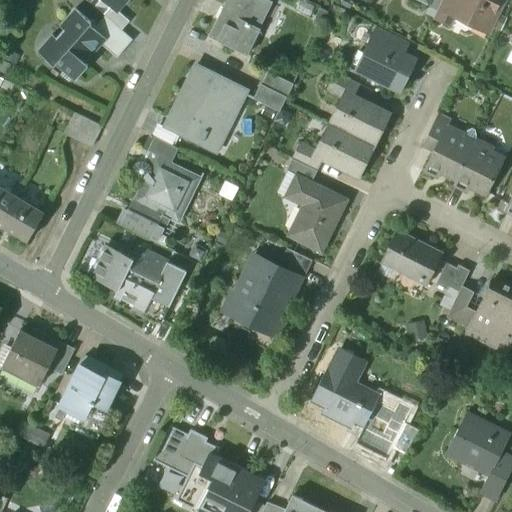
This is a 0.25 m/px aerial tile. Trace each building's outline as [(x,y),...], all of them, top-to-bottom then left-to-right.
[(129,21),(105,0),(100,0),(95,6),(121,29),(129,21)] [(105,0),(116,9),(124,0),(105,0)] [(267,0),(227,0),(209,36),(247,55),(261,28),(259,28),(272,2),(267,0)] [(441,0),(434,15),(451,23),(455,13),(462,0),(441,0)] [(462,0),(455,13),(474,23),(477,18),(490,25),(498,10),(494,8),(497,0),(462,0)] [(91,21),(74,7),(60,24),(64,28),(56,37),(52,33),(38,50),(54,64),(55,62),(75,79),(88,64),(85,61),(101,43),(106,38),(89,23),(91,21)] [(132,38),(105,15),(96,25),(91,21),(89,23),(106,38),(101,43),(116,56),(132,38)] [(408,41),(376,25),(370,39),(402,54),(408,41)] [(402,54),(370,39),(367,45),(371,47),(360,69),(379,78),(383,85),(388,82),(397,87),(404,73),(411,69),(409,64),(411,59),(402,54)] [(198,66),(195,67),(183,90),(184,93),(176,110),(182,113),(178,120),(179,123),(181,124),(183,125),(178,132),(215,150),(218,148),(245,95),(244,91),(231,84),(213,75),(212,73),(198,66)] [(293,83),(269,71),(262,84),(286,96),(293,83)] [(360,84),(334,72),(326,89),(342,98),(346,91),(354,95),(360,84)] [(286,96),(262,84),(256,97),(280,109),(286,96)] [(354,95),(346,91),(342,98),(337,108),(341,110),(334,125),(373,144),(388,114),(387,111),(354,95)] [(74,112),(64,132),(78,138),(88,119),(74,112)] [(450,120),(438,114),(421,146),(433,151),(446,125),(447,125),(450,120)] [(101,125),(88,119),(78,138),(92,145),(101,125)] [(373,144),(334,125),(326,141),(323,139),(317,150),(315,156),(322,159),(356,175),(359,175),(373,144)] [(447,125),(446,125),(433,151),(423,171),(436,178),(439,173),(455,181),(474,143),(461,137),(463,133),(447,125)] [(145,146),(153,151),(156,150),(170,157),(175,147),(151,135),(145,146)] [(492,147),(476,139),(474,143),(455,181),(453,186),(466,193),(469,188),(485,196),(504,158),(491,151),(492,147)] [(317,150),(300,141),(292,157),(317,170),(322,159),(315,156),(317,150)] [(156,150),(153,151),(147,164),(144,163),(141,163),(139,164),(137,166),(136,169),(136,173),(137,176),(145,180),(130,212),(124,209),(117,223),(148,238),(161,211),(178,219),(198,178),(167,163),(170,157),(156,150)] [(317,170),(292,157),(286,170),(296,175),(311,182),(317,170)] [(311,182),(296,175),(286,195),(305,204),(290,235),(320,250),(345,199),(311,182)] [(0,223),(16,196),(0,186),(0,223)] [(44,213),(16,196),(0,223),(0,224),(27,240),(44,213)] [(426,247),(411,239),(412,236),(411,235),(410,237),(399,232),(400,230),(399,229),(382,263),(425,285),(442,251),(441,250),(439,252),(428,246),(429,244),(428,244),(426,247)] [(140,247),(134,260),(107,246),(92,274),(119,288),(115,296),(142,310),(167,261),(140,247)] [(313,259),(288,248),(279,268),(296,277),(295,278),(302,281),(313,259)] [(202,264),(180,253),(166,280),(189,292),(202,264)] [(279,268),(257,258),(231,313),(276,335),(302,281),(295,278),(296,277),(279,268)] [(456,268),(446,263),(436,283),(447,289),(449,287),(459,291),(462,285),(469,270),(458,265),(456,268)] [(511,286),(494,277),(476,312),(469,327),(488,337),(491,330),(509,339),(511,333),(511,286)] [(459,291),(446,316),(469,327),(476,312),(465,306),(473,291),(462,285),(459,291)] [(23,329),(5,365),(43,384),(51,368),(63,344),(36,330),(34,335),(23,329)] [(75,350),(63,344),(51,368),(63,375),(75,350)] [(378,393),(353,380),(363,359),(340,347),(314,397),(328,404),(325,411),(351,424),(354,418),(363,422),(378,393)] [(111,368),(87,357),(63,406),(106,427),(115,410),(109,407),(95,400),(100,390),(111,368)] [(125,375),(111,368),(100,390),(114,397),(125,375)] [(114,397),(100,390),(95,400),(109,407),(114,397)] [(511,434),(466,412),(446,451),(489,473),(480,490),(497,499),(511,469),(511,456),(502,452),(511,434)] [(404,424),(392,446),(405,453),(418,431),(404,424)] [(173,427),(155,461),(173,470),(190,435),(173,427)] [(210,439),(193,430),(190,435),(173,470),(189,477),(178,501),(200,511),(216,479),(202,473),(212,454),(218,457),(222,449),(208,443),(210,439)] [(218,457),(212,454),(202,473),(216,479),(200,511),(199,511),(250,511),(266,481),(218,457)] [(286,511),(282,511),(278,510),(276,511),(321,511),(323,510),(295,496),(286,511)]
